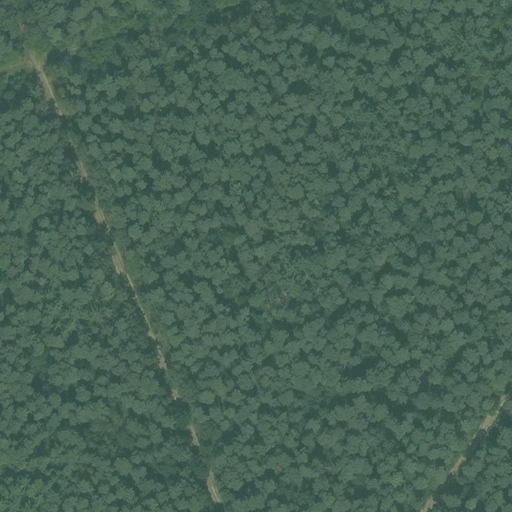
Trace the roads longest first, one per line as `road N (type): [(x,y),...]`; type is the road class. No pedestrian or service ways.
road 1 (track): [(16,0),(232,511)]
road 2 (track): [(0,62),(222,0)]
road 3 (track): [(435,511),(511,400)]
